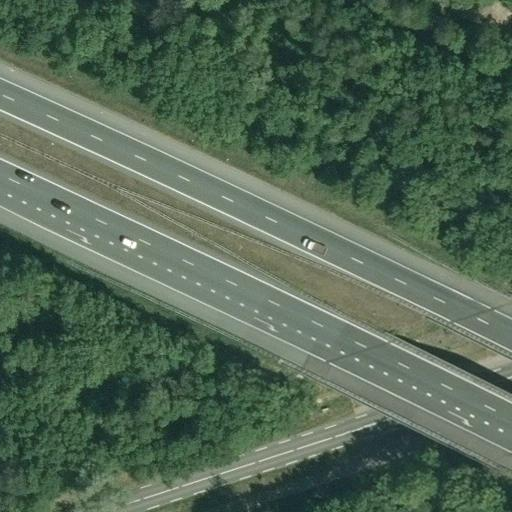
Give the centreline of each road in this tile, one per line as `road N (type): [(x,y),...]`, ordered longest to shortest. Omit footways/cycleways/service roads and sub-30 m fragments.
road 1 (motorway): [(0,175),(511,419)]
road 2 (motorway): [(511,335),(0,94)]
road 3 (secondary): [(104,511),(511,380)]
